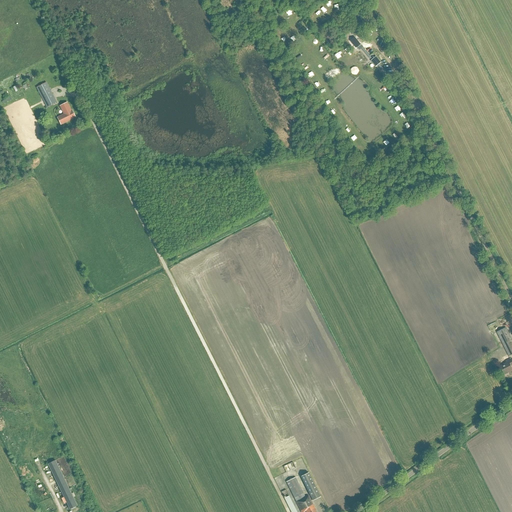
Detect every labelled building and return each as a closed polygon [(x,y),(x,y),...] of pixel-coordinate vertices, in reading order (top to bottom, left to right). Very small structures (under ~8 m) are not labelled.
[(362,13),(357,15),(354,16),(359,26),(367,22),(362,13)] [(350,40),(356,48),(361,44),(355,36),(350,40)] [(361,45),(358,48),(359,50),(361,48),(370,59),(371,58),(363,47),(361,45)] [(372,61),(376,66),(378,65),(387,76),(384,78),(386,79),(390,76),(388,74),(388,75),(379,64),(381,63),(376,57),(372,61)] [(327,75),(332,80),(338,75),(334,70),(327,75)] [(23,79),(19,81),(22,85),(23,85),(26,89),(32,85),(30,81),(26,84),(23,79)] [(57,102),(50,90),(46,83),(36,88),(47,108),(57,102)] [(59,106),(63,115),(59,117),(62,124),(75,117),(67,102),(59,106)] [(497,332),(509,356),(511,354),(511,339),(506,328),(497,332)] [(503,375),(511,370),(511,368),(511,366),(511,365),(511,359),(506,362),(507,363),(499,367),(503,375)] [(1,409),(0,409),(0,419),(13,447),(19,444),(22,449),(28,446),(8,407),(2,410),(1,409)] [(55,460),(74,506),(81,503),(62,456),(55,460)] [(288,463),(289,469),(299,467),(297,461),(288,463)] [(34,473),(35,478),(41,490),(41,489),(42,493),(46,502),(48,501),(47,493),(52,490),(51,483),(45,484),(50,481),(48,478),(44,478),(43,474),(42,472),(40,473),(39,471),(38,471),(34,473)] [(300,477),(312,501),(320,497),(308,473),(300,477)] [(308,496),(305,497),(295,477),(286,482),(301,511),(304,511),(306,511),(315,511),(316,510),(308,496)]
